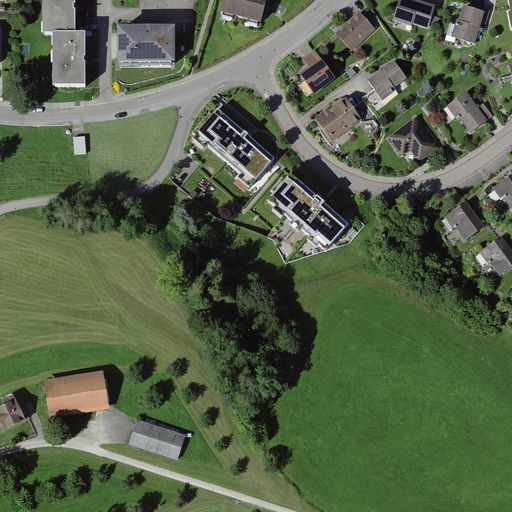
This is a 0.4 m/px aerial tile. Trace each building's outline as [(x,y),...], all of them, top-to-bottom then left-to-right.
[(74,0),(41,0),(42,36),(52,36),(75,35),(74,0)] [(268,0),(224,0),(221,15),(261,26),(268,0)] [(434,9),(407,0),(401,0),(395,22),(411,27),(412,23),(428,29),(434,9)] [(485,13),(463,7),(459,22),(456,21),(451,38),(476,45),(485,13)] [(358,14),(335,36),(352,53),(375,31),(358,14)] [(177,32),(119,32),(119,68),(177,68),(177,32)] [(52,36),(52,88),(85,89),(85,36),(52,36)] [(308,69),(298,76),(312,97),(334,81),(315,53),(302,62),(308,69)] [(394,63),(368,82),(382,102),(396,91),(394,88),(406,80),(394,63)] [(467,93),(446,108),(455,122),(459,119),(470,134),(488,122),(467,93)] [(327,111),(313,120),(330,145),(355,128),(354,126),(360,121),(346,100),(328,112),(327,111)] [(274,161),(214,113),(193,139),(252,187),(274,161)] [(437,150),(414,119),(387,140),(401,159),(410,152),(419,164),(437,150)] [(75,136),(76,154),(87,154),(86,136),(75,136)] [(287,174),(263,204),(326,256),(351,226),(287,174)] [(511,212),(511,175),(492,191),(510,214),(511,212)] [(465,204),(444,220),(462,243),(483,227),(465,204)] [(511,253),(500,239),(480,255),(499,279),(511,268),(511,253)] [(103,374),(46,382),(51,419),(108,412),(103,374)] [(16,401),(0,408),(0,424),(4,434),(26,423),(16,401)] [(186,437),(137,423),(130,445),(179,459),(186,437)]
